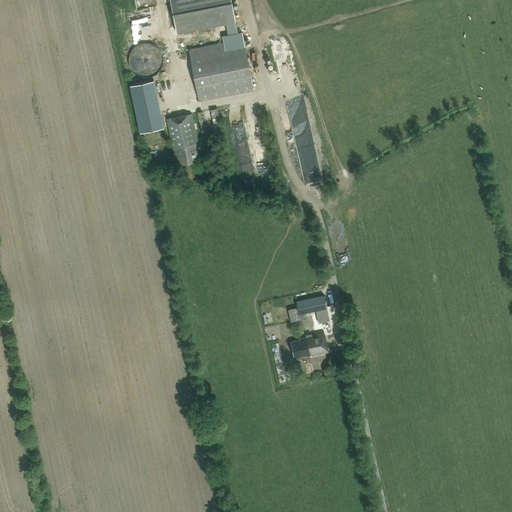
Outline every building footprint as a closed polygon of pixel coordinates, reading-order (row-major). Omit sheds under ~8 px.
[(221,37),(222,43),(189,49),(198,101),(253,91),(242,33),(221,37)] [(153,81),(131,86),(141,134),(163,129),(153,81)] [(202,120),(209,118),(211,123),(220,120),(216,107),(199,111),(202,120)] [(197,154),(198,153),(196,143),(198,142),(193,113),(177,116),(177,117),(168,119),(175,156),(178,156),(179,164),(198,161),(197,154)] [(324,296),(296,302),(298,310),(293,311),(296,322),(306,320),(305,314),(316,312),(318,323),(329,320),(324,296)] [(329,352),(325,331),(307,335),(307,334),(307,337),(301,338),(301,339),(291,341),(294,357),(305,355),(305,356),(310,355),(310,356),(329,352)]
